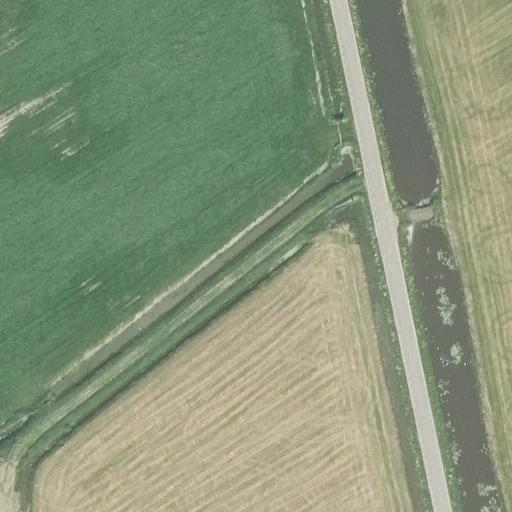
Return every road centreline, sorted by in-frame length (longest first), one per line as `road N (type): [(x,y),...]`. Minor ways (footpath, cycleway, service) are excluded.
road 1 (unclassified): [(443,511),(337,0)]
road 2 (track): [(374,180),(322,206),(24,444),(8,478)]
